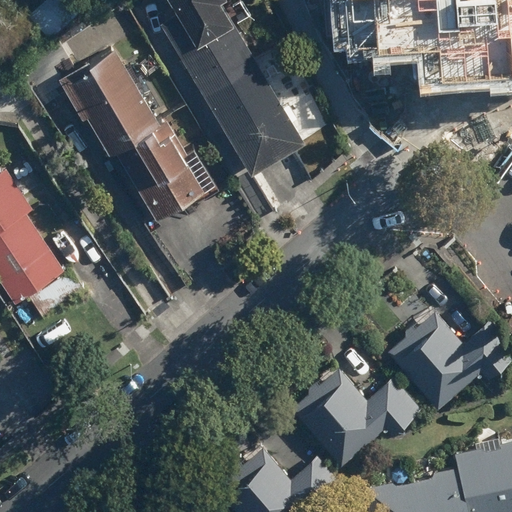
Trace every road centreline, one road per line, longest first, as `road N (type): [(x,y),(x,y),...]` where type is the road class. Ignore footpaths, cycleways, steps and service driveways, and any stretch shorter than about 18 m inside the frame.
road 1 (residential): [(27,511),(358,222)]
road 2 (unknown): [(0,80),(194,366)]
road 3 (unknown): [(390,219),(364,150),(285,0)]
